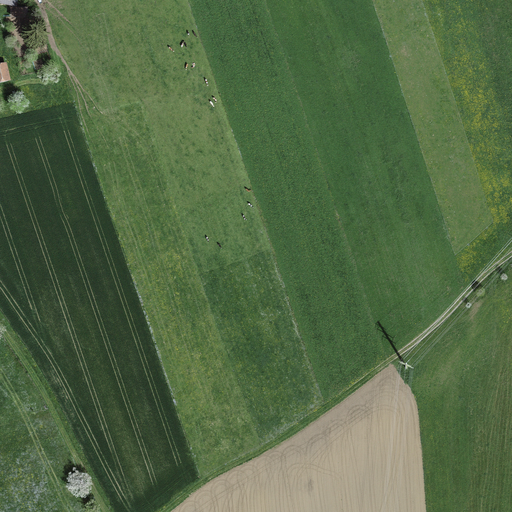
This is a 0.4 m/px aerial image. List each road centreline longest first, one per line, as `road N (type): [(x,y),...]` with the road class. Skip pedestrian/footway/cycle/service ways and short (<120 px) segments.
road 1 (track): [(167,511),(353,391),(511,257)]
road 2 (track): [(0,328),(106,511)]
